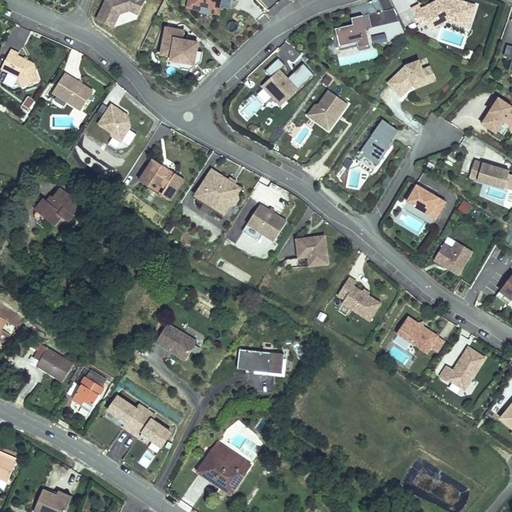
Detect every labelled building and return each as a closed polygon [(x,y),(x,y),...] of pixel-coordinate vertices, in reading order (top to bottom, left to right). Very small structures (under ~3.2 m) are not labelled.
[(145,5),(146,0),(109,0),(108,1),(99,21),(115,28),(121,15),(131,11),(140,15),(145,5)] [(220,14),(223,0),(190,0),(189,8),(201,10),(202,6),(210,7),(211,12),(220,14)] [(478,5),(460,0),(452,0),(452,1),(450,0),(440,0),(423,9),(421,4),(414,8),(422,25),(429,22),(437,18),(440,23),(450,18),(457,20),(456,23),(471,27),(478,5)] [(373,48),(368,29),(374,27),(370,14),(354,18),(355,24),(333,29),(338,47),(340,47),(359,42),(360,46),(361,51),(373,48)] [(433,29),(450,21),(456,23),(457,20),(450,18),(440,23),(437,18),(429,22),(433,29)] [(193,64),(196,62),(198,51),(199,49),(194,48),(195,43),(184,41),(186,32),(168,29),(163,55),(173,57),(181,59),(184,63),(193,64)] [(341,50),(360,46),(359,42),(340,47),(341,50)] [(40,82),(35,65),(19,57),(20,55),(12,51),(2,70),(19,78),(23,88),(40,82)] [(191,70),(202,63),(204,53),(198,51),(196,62),(193,64),(184,63),(181,59),(173,57),(172,60),(183,69),(191,70)] [(285,63),(278,57),(265,68),(271,74),(260,84),(280,105),(315,72),(304,60),(288,75),(281,67),(285,63)] [(425,70),(421,60),(408,66),(390,83),(404,96),(415,86),(428,80),(425,70)] [(435,81),(430,68),(425,70),(428,80),(415,86),(416,89),(435,81)] [(94,92),(66,75),(54,93),(82,111),(94,92)] [(342,115),(350,104),(331,91),(321,105),(317,105),(310,116),(321,124),(338,121),(337,117),(340,113),(342,115)] [(29,110),(35,100),(28,96),(22,106),(29,110)] [(511,104),(501,97),(485,123),(499,132),(507,120),(509,117),(511,119),(511,104)] [(132,127),(129,116),(125,117),(122,114),(123,112),(113,105),(109,111),(110,114),(107,118),(104,119),(100,125),(114,133),(115,137),(122,142),(132,127)] [(294,139),(290,145),(298,150),(315,123),(304,116),(291,136),(294,139)] [(380,165),(391,149),(389,147),(392,142),(400,131),(385,120),(362,153),(380,165)] [(331,131),(338,121),(321,124),(331,131)] [(164,166),(155,160),(141,182),(150,188),(155,181),(167,189),(163,196),(172,201),(186,180),(177,174),(176,175),(163,167),(164,166)] [(507,188),(511,170),(478,161),(472,177),(507,188)] [(243,185),(210,165),(192,193),(225,213),(232,203),(236,203),(240,198),(239,192),(243,185)] [(177,174),(164,166),(163,167),(176,175),(177,174)] [(449,202),(419,185),(409,203),(432,216),(436,209),(442,213),(449,202)] [(93,207),(63,188),(54,202),(44,195),(35,210),(61,226),(66,217),(73,221),(78,213),(86,218),(93,207)] [(467,214),(472,204),(462,199),(457,209),(467,214)] [(276,241),(289,221),(262,205),(250,224),(263,233),(276,241)] [(439,220),(442,213),(436,209),(432,216),(439,220)] [(263,233),(250,224),(245,232),(259,240),(263,233)] [(327,236),(299,240),(301,259),(311,258),(312,267),(331,265),(327,236)] [(475,251),(460,242),(455,249),(446,244),(437,259),(447,266),(449,264),(454,267),(453,269),(461,274),(475,251)] [(511,275),(499,294),(511,302),(511,275)] [(384,304),(356,286),(359,282),(352,278),(341,296),(347,300),(345,304),(373,321),(384,304)] [(24,325),(0,309),(0,329),(1,329),(16,338),(24,325)] [(421,324),(411,317),(400,334),(430,353),(434,348),(441,352),(448,341),(426,327),(422,328),(421,324)] [(190,358),(201,339),(171,322),(160,341),(190,358)] [(322,336),(306,327),(302,335),(316,345),(322,336)] [(26,335),(13,359),(22,363),(35,339),(26,335)] [(278,367),(280,349),(252,347),(251,365),(278,367)] [(468,390),(488,358),(471,347),(457,370),(450,366),(443,377),(450,382),(452,380),(468,390)] [(63,388),(74,369),(43,352),(36,364),(40,367),(36,372),(63,388)] [(92,417),(110,386),(91,375),(81,393),(75,390),(70,399),(74,401),(74,404),(82,408),(82,412),(92,417)] [(171,445),(140,421),(130,434),(136,439),(133,443),(140,448),(141,446),(147,439),(165,453),(171,445)] [(165,453),(147,439),(141,446),(159,460),(165,453)] [(218,449),(212,457),(219,464),(226,456),(218,449)] [(219,464),(212,457),(195,478),(225,500),(232,491),(236,493),(250,475),(226,456),(219,464)] [(0,457),(0,483),(11,489),(19,469),(0,462),(1,458),(0,457)] [(57,503),(43,497),(37,511),(70,511),(59,508),(57,503)] [(60,497),(57,503),(59,508),(70,511),(71,511),(75,503),(60,497)]
